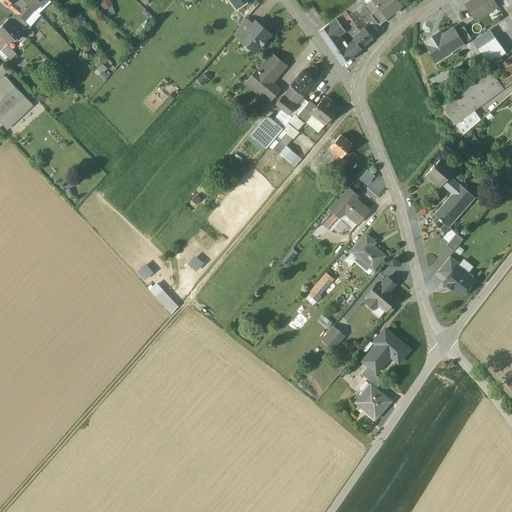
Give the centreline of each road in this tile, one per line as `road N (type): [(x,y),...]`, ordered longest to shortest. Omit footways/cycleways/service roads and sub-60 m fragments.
road 1 (track): [(360,109),(344,114),(2,511)]
road 2 (residential): [(446,344),(427,315),(358,90)]
road 3 (residential): [(331,511),(446,344)]
road 4 (residential): [(358,90),(375,50),(440,0)]
